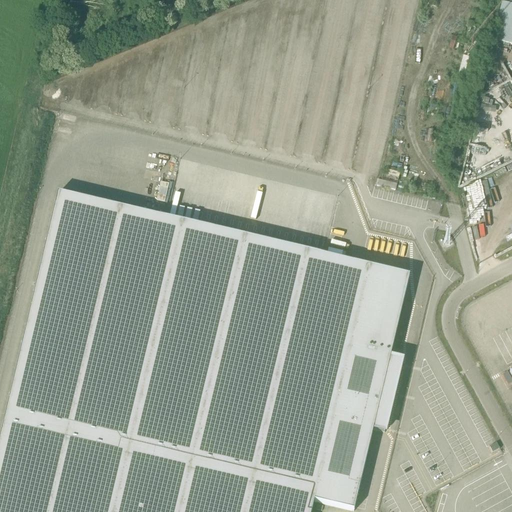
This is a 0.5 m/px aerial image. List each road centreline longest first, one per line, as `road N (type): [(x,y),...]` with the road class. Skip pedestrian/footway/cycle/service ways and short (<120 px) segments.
road 1 (unclassified): [(511,445),(450,330),(446,314),(472,286)]
road 2 (unknown): [(419,348),(433,269),(417,217)]
road 3 (unknown): [(481,458),(419,348)]
